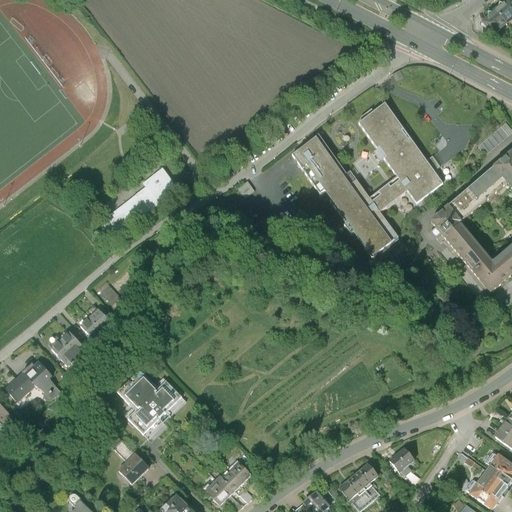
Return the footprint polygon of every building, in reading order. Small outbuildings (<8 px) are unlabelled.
[(497,9),(494,11),(507,26),(511,21),(511,4),(509,1),(498,10),(497,9)] [(494,11),(490,15),(487,15),(487,19),(481,24),(492,38),(507,26),(494,11)] [(385,104),(358,124),(377,149),(379,147),(385,156),(383,157),(399,178),(390,185),(388,182),(377,190),(380,193),(371,199),(356,178),(350,182),(344,174),(346,172),(318,134),(292,154),(319,191),(324,188),(331,196),(329,198),(346,220),(343,222),(350,232),(353,230),(371,255),(398,235),(379,210),(407,190),(416,202),(442,183),(433,170),(439,166),(432,156),(426,160),(410,138),(408,139),(402,131),(404,129),(385,104)] [(511,133),(511,131),(505,123),(477,146),(485,156),(511,133)] [(441,232),(490,293),(511,274),(511,155),(511,154),(430,220),(435,226),(430,230),(435,237),(441,232)] [(159,166),(139,181),(142,185),(95,222),(108,239),(158,201),(154,196),(172,183),(159,166)] [(247,180),(237,187),(244,197),(254,190),(247,180)] [(104,308),(95,316),(110,333),(119,325),(104,308)] [(101,342),(110,333),(95,316),(86,324),(101,342)] [(75,331),(65,339),(81,357),(91,349),(75,331)] [(72,366),(81,357),(65,339),(56,347),(72,366)] [(28,371),(11,388),(22,400),(39,383),(48,393),(56,385),(51,379),(57,374),(44,361),(31,374),(28,371)] [(147,369),(124,391),(143,409),(133,419),(156,442),(172,427),(168,424),(192,401),(169,378),(162,385),(147,369)] [(0,429),(16,415),(0,397),(0,429)] [(511,421),(502,436),(511,443),(511,421)] [(138,482),(154,466),(128,440),(120,449),(133,462),(126,470),(138,482)] [(107,449),(112,455),(120,448),(115,442),(107,449)] [(411,447),(396,459),(405,471),(420,459),(411,447)] [(470,494),(491,510),(511,480),(511,464),(498,454),(470,494)] [(466,458),(462,464),(477,473),(481,467),(466,458)] [(244,459),(234,469),(247,482),(258,472),(244,459)] [(374,463),(360,475),(370,486),(384,474),(374,463)] [(247,482),(234,469),(224,479),(237,492),(247,482)] [(355,498),(370,486),(360,475),(346,486),(355,498)] [(227,503),(237,492),(224,479),(214,490),(227,503)] [(333,487),(341,497),(346,494),(338,483),(333,487)] [(250,489),(245,494),(253,502),(258,497),(250,489)] [(310,500),(319,511),(325,511),(335,505),(322,489),(309,500),(310,500)] [(201,511),(182,493),(167,509),(169,511),(201,511)] [(78,511),(99,511),(82,495),(81,494),(80,494),(79,494),(77,494),(76,495),(75,496),(75,498),(75,500),(76,501),(83,508),(78,511)] [(302,507),(305,511),(311,511),(312,511),(319,511),(310,500),(302,507)] [(483,511),(471,503),(464,511),(483,511)]
